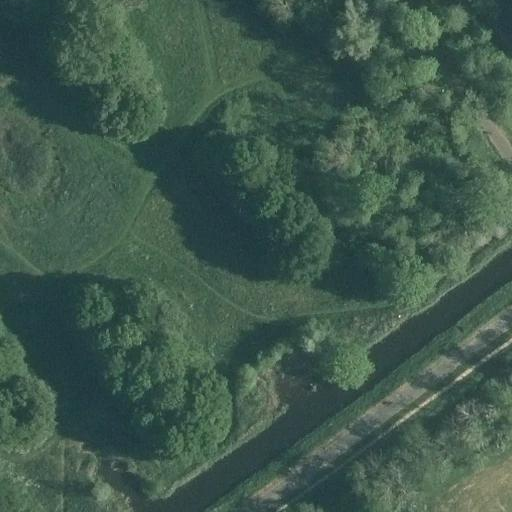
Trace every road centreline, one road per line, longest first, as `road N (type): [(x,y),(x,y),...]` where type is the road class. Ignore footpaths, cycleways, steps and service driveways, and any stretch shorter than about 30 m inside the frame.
road 1 (track): [(511,219),(403,305),(262,315),(220,339),(214,357),(233,407),(224,435),(179,464),(159,460),(139,422),(104,400),(66,409),(34,460),(52,511)]
road 2 (unknown): [(277,511),(511,343)]
